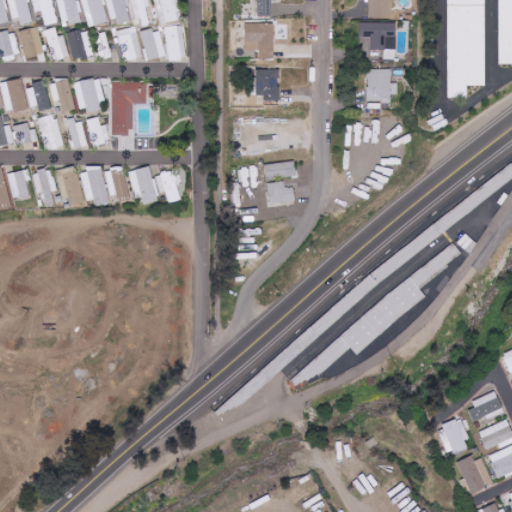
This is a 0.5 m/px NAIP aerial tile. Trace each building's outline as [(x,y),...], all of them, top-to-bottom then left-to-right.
[(6,0),(0,0),(0,22),(9,22),(6,0)] [(34,20),(27,0),(8,0),(15,25),(34,20)] [(53,0),(33,0),(36,17),(44,16),(46,26),(57,24),(53,0)] [(57,0),(63,25),(82,21),(78,0),(57,0)] [(83,0),(88,26),(107,24),(103,0),(83,0)] [(119,25),(132,21),(126,0),(106,0),(112,19),(117,18),(119,25)] [(143,26),(150,25),(147,7),(152,6),(150,0),(131,0),(136,20),(141,19),(143,26)] [(182,21),(179,0),(156,0),(160,24),(182,21)] [(273,16),(272,0),(257,0),(258,17),(273,16)] [(370,0),(370,16),(392,17),(392,0),(370,0)] [(486,86),(485,0),(449,0),(449,86),(486,86)] [(397,23),(360,23),(360,37),(371,37),(370,50),(385,50),(385,60),(396,60),(397,23)] [(274,24),(246,24),(247,52),(260,52),(260,59),(275,59),(274,24)] [(185,26),(167,27),(168,60),(186,59),(185,26)] [(65,35),(59,37),(57,28),(46,30),(52,61),(70,57),(65,35)] [(119,30),(123,61),(142,58),(139,28),(119,30)] [(162,29),(143,32),(148,61),(166,58),(162,29)] [(15,30),(0,34),(0,53),(2,61),(22,56),(15,30)] [(90,30),(68,32),(71,59),(93,57),(90,30)] [(35,43),(34,32),(24,34),(28,60),(45,57),(43,42),(35,43)] [(94,35),(98,59),(111,56),(107,32),(94,35)] [(280,101),(280,69),(257,69),(257,95),(264,95),(264,101),(280,101)] [(392,69),(368,70),(368,103),(391,103),(391,95),(398,95),(398,83),(392,83),(392,69)] [(105,108),(99,78),(75,83),(81,113),(105,108)] [(29,109),(22,79),(1,84),(8,114),(29,109)] [(75,111),(71,81),(52,83),(54,102),(61,101),(63,113),(75,111)] [(113,82),(113,136),(133,136),(134,104),(147,104),(147,82),(113,82)] [(31,107),(39,107),(39,111),(50,110),(48,84),(28,86),(31,107)] [(59,115),(40,118),(45,150),(63,148),(59,115)] [(11,125),(5,127),(2,116),(0,116),(0,146),(16,142),(11,125)] [(88,144),(83,118),(66,122),(70,147),(88,144)] [(108,125),(101,126),(100,118),(89,119),(91,145),(110,143),(108,125)] [(14,126),(18,146),(39,142),(37,129),(31,130),(29,123),(14,126)] [(265,165),(267,179),(297,177),(296,162),(265,165)] [(85,203),(77,166),(57,171),(63,199),(70,198),(71,206),(85,203)] [(160,201),(151,166),(129,171),(136,199),(142,197),(144,205),(160,201)] [(104,167),(82,170),(86,201),(95,200),(96,207),(109,205),(104,167)] [(0,206),(12,203),(2,168),(0,168),(0,206)] [(53,192),(58,191),(53,169),(33,173),(38,194),(44,193),(47,207),(55,205),(53,192)] [(8,174),(14,201),(31,197),(27,181),(32,180),(29,170),(8,174)] [(168,203),(180,201),(175,172),(157,174),(160,193),(167,192),(168,203)] [(286,189),(285,181),(269,184),(272,205),(296,202),(294,187),(286,189)] [(257,235),(254,217),(241,219),(244,237),(257,235)] [(111,256),(108,231),(92,234),(96,258),(111,256)] [(358,355),(426,295),(410,277),(311,365),(320,375),(352,348),(358,355)] [(71,320),(72,287),(47,286),(46,319),(71,320)] [(505,412),(496,393),(467,406),(475,422),(486,417),(488,420),(505,412)] [(468,448),(465,441),(470,438),(461,418),(443,426),(455,454),(468,448)] [(499,444),(501,449),(511,443),(511,429),(508,420),(480,433),(488,450),(499,444)] [(497,479),(511,473),(511,447),(489,456),(497,479)] [(457,463),(472,495),(494,484),(482,459),(475,462),(473,456),(457,463)] [(500,511),(497,503),(478,511),(500,511)]
